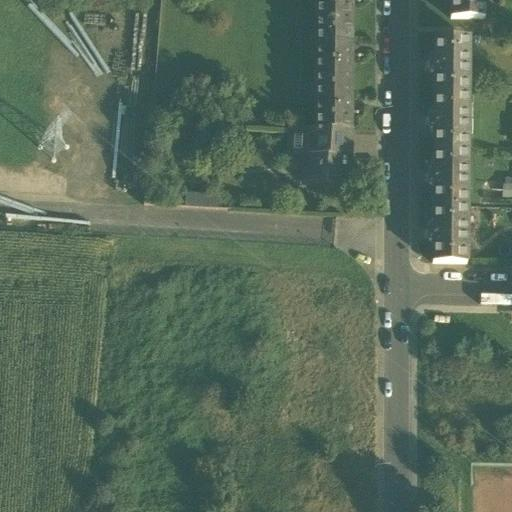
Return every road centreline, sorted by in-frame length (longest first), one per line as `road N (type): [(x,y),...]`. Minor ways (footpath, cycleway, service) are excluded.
road 1 (residential): [(396,289),(396,0)]
road 2 (residential): [(395,511),(396,289)]
